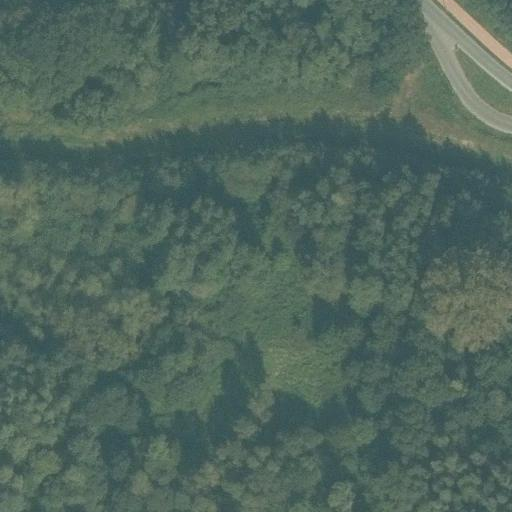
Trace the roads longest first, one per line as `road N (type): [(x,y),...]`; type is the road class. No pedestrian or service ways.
road 1 (track): [(511,150),(335,121),(0,148)]
road 2 (unclassified): [(427,9),(467,101),(511,128)]
